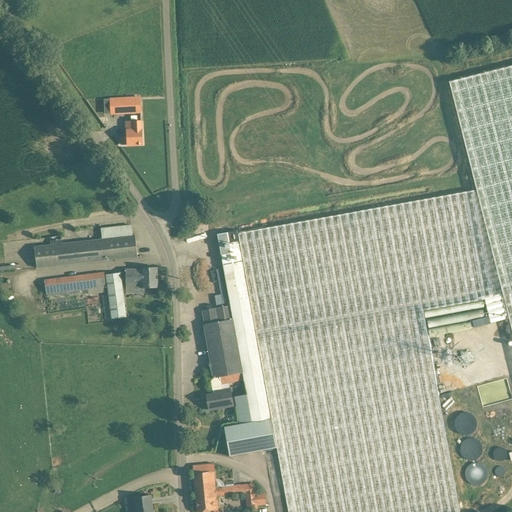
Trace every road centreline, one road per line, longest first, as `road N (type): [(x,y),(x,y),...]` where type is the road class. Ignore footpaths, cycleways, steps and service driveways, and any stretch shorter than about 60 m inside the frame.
road 1 (unclassified): [(183,511),(176,292),(158,226)]
road 2 (unclassified): [(158,226),(0,2)]
road 3 (unclassified): [(158,226),(175,195),(166,0)]
